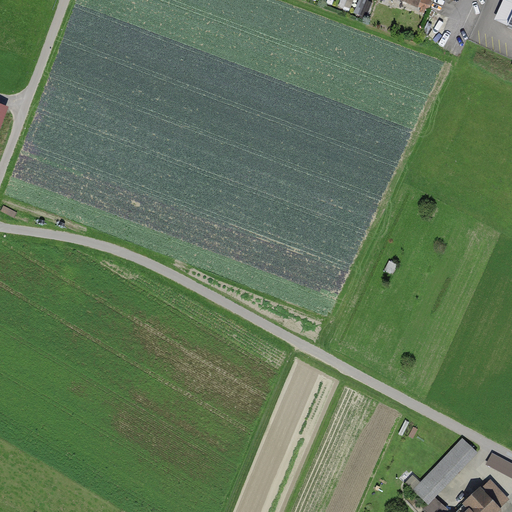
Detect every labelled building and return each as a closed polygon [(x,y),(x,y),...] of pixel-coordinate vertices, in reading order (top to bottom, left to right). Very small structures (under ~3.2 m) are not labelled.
[(422,0),(392,0),(392,2),(419,11),(422,0)] [(511,0),(505,0),(494,25),(511,33),(511,0)] [(478,453),(462,438),(412,492),(428,506),(478,453)] [(511,464),(492,454),(486,466),(511,480),(511,464)] [(497,511),(509,501),(488,480),(455,511),(497,511)] [(436,498),(427,509),(429,511),(445,511),(449,509),(436,498)]
